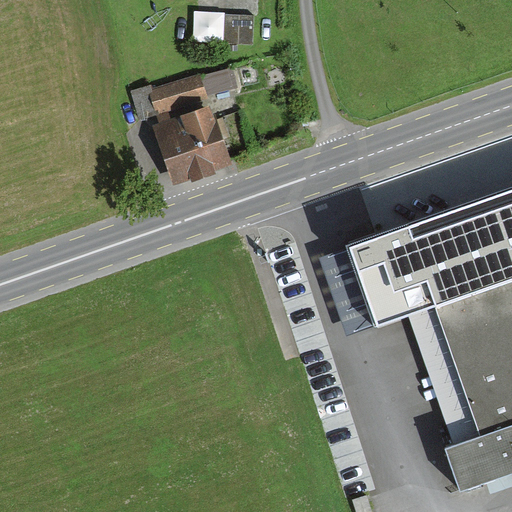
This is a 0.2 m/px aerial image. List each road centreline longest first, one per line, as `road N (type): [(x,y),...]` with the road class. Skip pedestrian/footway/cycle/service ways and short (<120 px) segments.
road 1 (primary): [(0,284),(511,105)]
road 2 (track): [(345,163),(307,0)]
